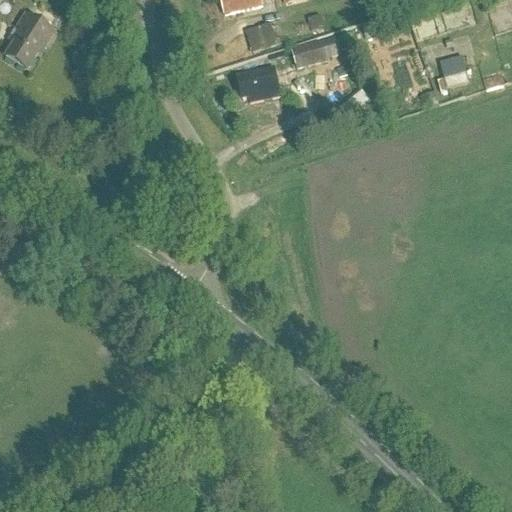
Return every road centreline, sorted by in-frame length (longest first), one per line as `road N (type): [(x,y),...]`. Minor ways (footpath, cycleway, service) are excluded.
road 1 (unclassified): [(188,296),(221,245),(227,214),(214,176),(174,116),(143,0)]
road 2 (primary): [(429,511),(266,355),(188,296)]
road 3 (primary): [(188,296),(0,174)]
road 4 (track): [(86,511),(240,384)]
